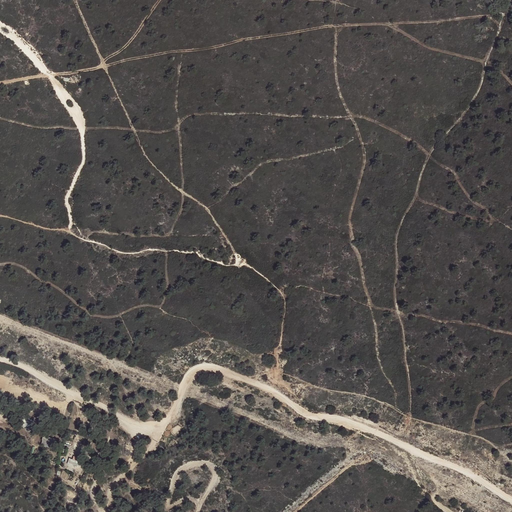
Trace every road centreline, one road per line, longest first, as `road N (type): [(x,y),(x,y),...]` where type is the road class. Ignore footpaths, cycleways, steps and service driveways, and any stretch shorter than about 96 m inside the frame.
road 1 (track): [(0,359),(156,439),(193,372),(209,365),(307,415),(465,468),(511,500)]
road 2 (track): [(0,84),(48,74),(71,101),(83,131),(68,195),(75,234)]
road 3 (track): [(0,315),(103,354),(136,405),(137,426)]
road 4 (track): [(197,511),(217,475),(192,464),(151,511)]
